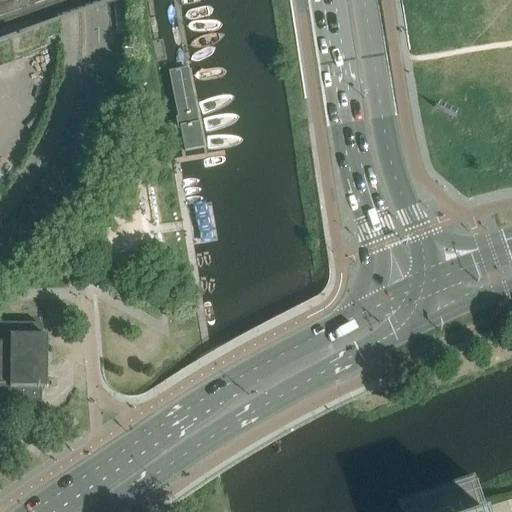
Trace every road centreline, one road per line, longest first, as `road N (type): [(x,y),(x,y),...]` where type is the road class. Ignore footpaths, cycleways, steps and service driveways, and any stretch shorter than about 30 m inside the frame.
road 1 (secondary): [(389,300),(231,382),(42,511)]
road 2 (secondary): [(104,511),(249,414),(387,336)]
road 3 (secondary): [(327,0),(389,300)]
road 4 (secondary): [(424,285),(419,230),(391,160),(364,0)]
road 5 (unclassified): [(0,245),(77,145),(97,75),(96,0)]
road 6 (tertiary): [(387,336),(511,287)]
